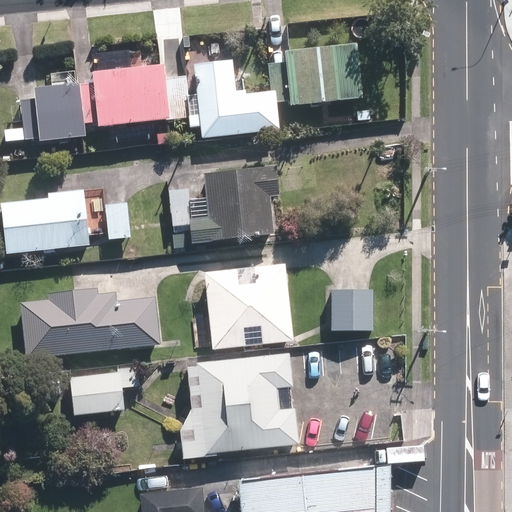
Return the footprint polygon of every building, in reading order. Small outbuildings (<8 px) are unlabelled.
[(359,47),(296,55),(302,102),(365,94),(359,47)] [(235,65),(203,68),(209,132),(280,126),(277,93),(238,97),(235,65)] [(167,72),(104,78),(107,119),(171,113),(167,72)] [(84,85),(43,89),(48,135),(88,132),(84,85)] [(275,169),(213,176),(218,216),(198,218),(200,238),(274,229),(270,191),(277,190),(275,169)] [(86,202),(4,211),(9,250),(90,240),(86,202)] [(285,269),(210,277),(217,341),(292,333),(285,269)] [(371,290),(331,290),(332,329),(372,328),(371,290)] [(117,295),(23,303),(27,354),(156,342),(152,299),(118,302),(117,295)] [(202,363),(190,365),(200,454),(304,443),(294,350),(202,360),(202,363)] [(121,370),(74,375),(78,414),(128,409),(126,386),(143,385),(141,365),(121,367),(121,370)] [(395,511),(396,461),(381,463),(380,511),(395,511)] [(380,511),(381,463),(244,482),(247,511),(380,511)] [(203,511),(202,491),(146,496),(147,511),(203,511)]
